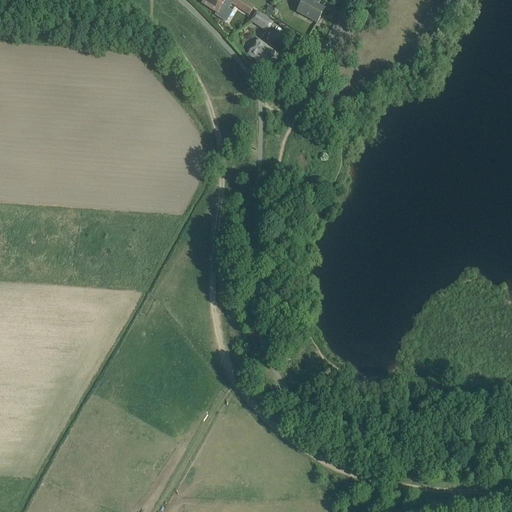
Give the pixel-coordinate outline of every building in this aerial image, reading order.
[(224,0),(204,0),(202,4),(218,14),(222,8),(226,10),(230,4),(224,0)] [(248,15),(253,8),(239,0),(234,0),(232,4),(248,15)] [(317,0),(295,0),(301,5),(297,13),(317,24),(324,10),(315,5),(317,0)] [(269,6),(265,13),(271,17),(275,10),(269,6)] [(256,13),(254,17),(251,21),(265,30),(270,22),(256,13)] [(259,40),(248,53),(265,67),(275,54),(259,40)]
